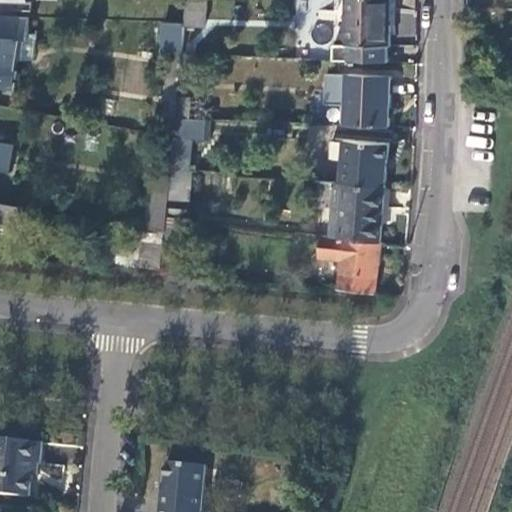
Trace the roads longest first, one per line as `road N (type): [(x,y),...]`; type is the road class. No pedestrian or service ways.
road 1 (residential): [(443,0),(448,98),(433,298),(417,322),(401,334),(360,339),(122,315)]
road 2 (residential): [(101,511),(122,315)]
road 3 (residential): [(122,315),(0,304)]
